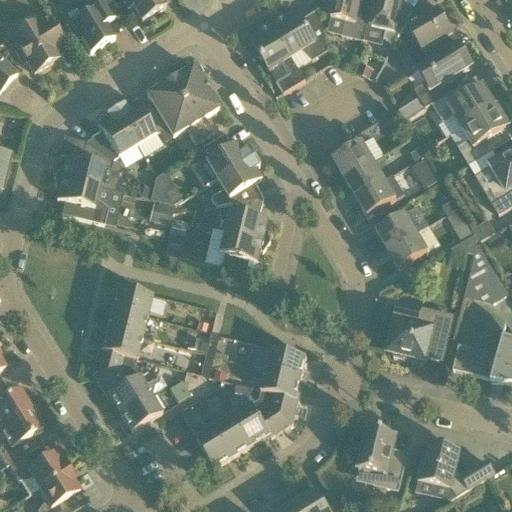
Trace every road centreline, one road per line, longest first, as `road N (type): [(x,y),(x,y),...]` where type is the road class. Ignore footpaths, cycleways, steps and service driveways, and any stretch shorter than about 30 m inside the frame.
road 1 (residential): [(131,501),(10,301),(4,277),(14,230)]
road 2 (residential): [(14,230),(36,148),(53,121),(203,28)]
road 3 (residential): [(334,385),(352,271),(300,185)]
road 4 (residential): [(212,511),(291,467),(321,438),(334,385)]
road 5 (residential): [(334,385),(511,427)]
road 6 (residential): [(277,147),(203,28)]
